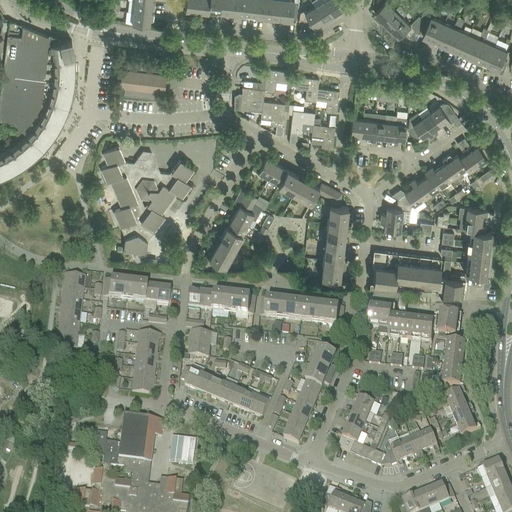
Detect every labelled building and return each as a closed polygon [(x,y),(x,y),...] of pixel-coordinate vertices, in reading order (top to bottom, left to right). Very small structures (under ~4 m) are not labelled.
[(154,2),(152,1),(152,2),(135,0),(134,11),(151,13),(151,9),(153,9),(154,2)] [(197,13),(198,0),(186,0),(185,9),(190,10),(189,12),(197,13)] [(209,0),(198,0),(197,13),(204,14),(204,11),(209,12),(209,10),(209,0)] [(236,13),(237,0),(209,0),(209,10),(236,13)] [(237,0),(236,13),(264,16),(265,0),(237,0)] [(265,0),(264,16),(292,20),(292,19),(292,15),(293,11),(293,7),(294,3),(294,0),(265,0)] [(333,14),(324,0),(323,0),(315,6),(324,20),(333,14)] [(345,0),(324,0),(333,14),(343,8),(341,4),(346,0),(345,0)] [(383,20),(395,8),(387,0),(386,0),(375,12),(383,20)] [(324,20),(315,6),(305,12),(304,10),(300,12),(299,20),(303,20),(305,24),(310,20),(313,26),(324,20)] [(391,28),(403,16),(395,8),(383,20),(391,28)] [(153,13),(151,13),(134,11),(133,23),(149,25),(150,20),(152,21),(153,13)] [(391,28),(400,37),(405,31),(410,36),(417,26),(419,22),(420,19),(421,16),(420,15),(413,22),(411,24),(403,16),(391,28)] [(423,35),(449,47),(457,27),(432,16),(423,35)] [(0,176),(3,175),(13,171),(22,166),(25,164),(34,157),(43,148),(50,140),(57,131),(58,128),(63,119),(68,109),(69,105),(72,95),(74,85),(74,81),(75,71),(75,60),(75,56),(74,51),(75,50),(72,40),(72,39),(68,40),(67,37),(65,38),(65,41),(63,41),(50,34),(49,36),(9,19),(0,93),(0,120),(14,122),(27,134),(20,141),(11,147),(3,152),(0,153),(0,176)] [(410,36),(417,39),(419,33),(421,28),(417,26),(410,36)] [(449,47),(474,58),(483,39),(457,27),(449,47)] [(474,58),(500,69),(501,68),(502,64),(505,59),(508,50),(483,39),(474,58)] [(161,86),(162,79),(162,77),(160,77),(161,64),(128,60),(126,73),(124,72),(123,81),(125,82),(124,94),(157,98),(159,85),(161,86)] [(288,74),(289,70),(267,68),(264,89),(264,90),(265,90),(275,92),(277,80),(287,81),(287,86),(291,87),(292,85),(293,75),(288,74)] [(318,87),(319,78),(293,75),(292,85),(296,85),(296,87),(306,88),(305,99),(316,101),(317,99),(316,99),(318,87)] [(263,100),(265,90),(264,90),(264,89),(243,86),(242,95),(236,94),(234,108),(251,110),(252,105),(262,107),(263,100)] [(377,92),(376,99),(387,100),(389,87),(378,86),(377,92)] [(339,90),(318,87),(316,99),(317,99),(327,100),(326,111),(337,112),(339,90)] [(398,101),(400,89),(389,87),(387,100),(398,101)] [(424,101),(425,92),(416,91),(415,100),(424,101)] [(288,109),(289,103),(285,103),(263,100),(262,107),(261,117),(271,118),(271,124),(282,125),(284,109),(288,109)] [(442,103),(431,110),(431,111),(440,124),(445,121),(448,124),(453,120),(457,125),(461,122),(449,103),(447,103),(445,102),(442,103)] [(313,123),(314,123),(315,112),(293,109),(294,104),(289,103),(288,109),(288,112),(293,113),(290,131),(302,133),(302,129),(312,130),(313,123)] [(372,140),(375,112),(364,111),(363,118),(361,134),(367,135),(367,140),(372,140)] [(440,124),(431,111),(422,117),(434,134),(438,131),(435,128),(440,124)] [(383,137),(385,121),(386,114),(375,112),(372,140),(376,141),(377,136),(383,137)] [(404,140),(406,130),(407,117),(396,116),(395,122),(393,143),(398,144),(398,139),(404,140)] [(361,134),(363,118),(352,117),(350,138),(355,138),(355,134),(361,134)] [(434,134),(422,117),(413,123),(422,137),(427,133),(430,137),(434,134)] [(393,143),(395,122),(385,121),(383,137),(389,138),(388,143),(393,143)] [(332,148),(334,136),(335,126),(325,124),(314,123),(313,123),(312,130),(311,142),(322,143),(321,147),(332,148)] [(487,158),(478,145),(472,148),(470,144),(466,147),(478,164),(487,158)] [(185,180),(194,169),(180,159),(170,172),(158,171),(153,159),(148,158),(144,149),(143,149),(134,162),(126,161),(119,145),(103,152),(107,159),(109,165),(101,168),(107,182),(111,181),(122,207),(114,210),(125,237),(124,250),(131,251),(134,257),(135,257),(138,252),(146,253),(147,240),(165,216),(160,213),(176,192),(182,197),(191,185),(185,180)] [(478,164),(466,147),(462,150),(465,154),(460,157),(467,167),(469,170),(478,164)] [(467,167),(460,157),(458,154),(453,157),(450,153),(446,156),(458,173),(461,177),(464,175),(462,171),(467,167)] [(458,173),(446,156),(442,159),(445,163),(440,166),(449,179),(458,173)] [(268,177),(277,163),(266,157),(264,160),(259,157),(252,168),(268,177)] [(279,184),(287,168),(277,163),(268,177),(279,183),(278,184),(279,184)] [(449,179),(440,166),(435,170),(432,166),(428,169),(440,186),(449,179)] [(287,168),(279,184),(311,202),(319,186),(314,183),(316,179),(309,175),(308,176),(300,171),(298,174),(287,168)] [(440,186),(428,169),(424,171),(427,175),(422,179),(432,192),(440,186)] [(484,180),(480,175),(475,179),(478,183),(484,180)] [(432,192),(422,179),(417,182),(414,178),(411,181),(423,198),(432,192)] [(423,198),(411,181),(407,184),(409,188),(405,191),(400,188),(392,194),(391,194),(398,198),(411,206),(423,198)] [(331,198),(321,281),(339,283),(340,273),(345,273),(346,264),(345,264),(346,255),(342,255),(345,230),(349,231),(350,221),(351,221),(352,213),(347,212),(348,206),(340,205),(342,193),(326,184),(324,188),(321,193),(331,198)] [(466,192),(462,188),(457,191),(461,196),(466,192)] [(255,203),(258,197),(247,191),(244,197),(255,203)] [(258,197),(255,203),(265,208),(268,203),(258,197)] [(409,219),(411,210),(411,206),(398,198),(397,208),(387,207),(386,213),(382,212),(381,217),(402,220),(402,219),(409,219)] [(261,209),(253,205),(242,199),(239,205),(233,215),(248,223),(251,218),(255,220),(261,209)] [(482,220),(483,214),(487,214),(488,209),(460,206),(459,217),(467,218),(482,220)] [(268,214),(262,224),(263,225),(268,228),(274,217),(268,214)] [(447,227),(449,218),(443,217),(443,215),(438,214),(437,224),(444,225),(444,226),(447,227)] [(233,215),(228,225),(243,233),(248,223),(233,215)] [(400,231),(402,221),(402,220),(381,217),(380,222),(385,222),(384,229),(400,231)] [(485,231),(486,226),(481,226),(482,220),(467,218),(466,229),(470,229),(485,231)] [(431,234),(432,225),(432,223),(420,222),(419,232),(425,233),(425,234),(431,234)] [(201,256),(201,266),(209,268),(214,260),(216,261),(225,266),(243,233),(228,225),(227,225),(220,236),(217,234),(213,242),(212,242),(209,248),(208,249),(212,252),(209,257),(205,255),(203,257),(201,256)] [(265,233),(268,228),(263,225),(260,230),(265,233)] [(466,270),(465,272),(466,272),(483,275),(483,278),(482,284),(488,285),(489,275),(486,274),(487,265),(490,266),(491,263),(488,263),(490,244),(493,244),(493,241),(490,241),(491,231),(485,231),(470,229),(470,231),(471,231),(471,230),(473,230),(468,272),(466,272),(466,270)] [(438,288),(442,258),(374,249),(372,265),(375,266),(373,283),(377,288),(395,290),(396,283),(438,288)] [(445,277),(442,299),(460,301),(463,299),(466,280),(465,280),(465,275),(446,273),(445,277)] [(64,275),(63,287),(83,290),(84,278),(64,275)] [(146,286),(146,285),(134,284),(135,279),(116,277),(116,281),(105,280),(102,298),(143,303),(145,286),(146,286)] [(155,304),(157,288),(146,286),(145,286),(143,303),(155,304)] [(82,302),(83,290),(63,287),(61,299),(82,302)] [(168,306),(170,289),(157,288),(155,304),(168,306)] [(200,309),(202,293),(189,291),(187,308),(200,309)] [(214,294),(212,311),(243,315),(252,316),(253,316),(255,298),(244,297),(245,292),(236,291),(236,292),(227,291),(227,295),(213,293),(213,294),(214,294)] [(214,294),(213,294),(202,293),(200,309),(212,311),(214,294)] [(262,299),(259,317),(260,317),(269,318),(321,324),(332,325),(340,326),(342,326),(344,309),(333,307),(334,303),(333,303),(325,302),(325,303),(315,302),(315,305),(291,302),(291,299),(282,298),(282,297),(273,295),(273,300),(262,299)] [(80,314),(82,302),(61,299),(60,311),(80,314)] [(369,316),(367,329),(370,329),(368,328),(368,326),(379,327),(378,336),(388,337),(388,339),(390,339),(389,339),(389,336),(431,341),(431,344),(429,344),(431,344),(434,324),(433,324),(424,322),(425,319),(422,319),(421,322),(403,320),(403,317),(400,317),(400,320),(391,318),(391,315),(392,311),(382,310),(383,307),(380,306),(380,309),(370,308),(369,316)] [(79,326),(80,314),(60,311),(58,323),(79,326)] [(460,327),(461,318),(458,315),(441,313),(439,325),(460,327)] [(77,338),(79,326),(58,323),(57,335),(77,338)] [(273,327),(272,332),(280,333),(282,324),(275,323),(275,328),(273,327)] [(459,337),(460,327),(439,325),(438,335),(438,339),(461,342),(462,337),(459,337)] [(210,346),(211,334),(191,331),(189,344),(210,346)] [(157,347),(158,335),(138,333),(136,345),(157,347)] [(76,350),(77,340),(77,338),(57,335),(56,347),(76,350)] [(440,384),(440,387),(458,389),(460,389),(461,379),(464,380),(465,377),(462,377),(464,358),(467,358),(467,356),(464,355),(465,346),(469,346),(469,343),(470,337),(464,336),(463,345),(445,343),(445,345),(445,344),(448,344),(443,386),(440,386),(440,384)] [(208,358),(210,346),(189,344),(188,356),(208,358)] [(318,354),(305,383),(322,390),(324,384),(329,386),(332,378),(331,378),(334,369),(331,368),(338,351),(337,351),(322,344),(321,345),(318,354)] [(155,359),(157,347),(136,345),(135,357),(155,359)] [(154,371),(155,359),(135,357),(134,369),(154,371)] [(152,384),(154,371),(134,369),(132,381),(152,384)] [(195,391),(202,376),(185,369),(180,380),(186,383),(184,386),(195,391)] [(218,400),(224,385),(218,382),(220,377),(215,375),(213,380),(206,396),(218,400)] [(206,396),(213,380),(202,376),(195,391),(206,396)] [(151,396),(152,384),(132,381),(131,393),(151,396)] [(317,401),(322,390),(305,383),(306,383),(302,394),(317,401)] [(229,405),(235,390),(224,385),(218,400),(229,405)] [(459,391),(444,398),(448,408),(463,401),(461,396),(465,394),(463,389),(460,389),(458,389),(459,391)] [(240,410),(246,394),(235,390),(229,405),(240,410)] [(373,393),(370,401),(377,404),(381,397),(373,393)] [(251,414),(257,399),(246,394),(240,410),(251,414)] [(313,412),(317,401),(302,394),(297,405),(313,412)] [(370,414),(374,404),(355,396),(353,401),(357,402),(355,408),(370,414)] [(281,411),(285,400),(280,398),(275,409),(281,411)] [(262,419),(269,404),(268,404),(257,399),(251,414),(262,419)] [(472,409),(470,405),(466,407),(463,401),(448,408),(443,410),(447,420),(453,418),(472,409)] [(308,423),(313,412),(297,405),(293,416),(308,423)] [(365,424),(370,414),(355,408),(352,414),(348,412),(346,416),(365,424)] [(474,414),(472,409),(453,418),(457,427),(472,421),(469,416),(474,414)] [(278,419),(272,416),(267,428),(273,430),(278,419)] [(303,434),(308,423),(293,416),(288,427),(303,434)] [(361,434),(365,424),(346,416),(344,421),(349,422),(346,428),(361,434)] [(185,511),(188,498),(180,497),(182,482),(160,479),(159,486),(145,485),(146,473),(149,474),(154,436),(160,437),(162,422),(123,417),(119,444),(105,443),(106,435),(91,433),(89,449),(96,449),(95,457),(103,458),(101,472),(94,471),(92,486),(93,486),(93,493),(74,491),(73,502),(68,501),(67,509),(72,510),(72,511),(82,511),(82,507),(89,508),(88,511),(185,511)] [(474,427),(472,421),(457,427),(461,438),(480,429),(478,425),(474,427)] [(298,445),(303,434),(288,427),(283,439),(298,445)] [(357,444),(361,434),(346,428),(344,434),(340,432),(338,436),(342,438),(354,443),(357,444)] [(442,436),(439,429),(434,431),(436,438),(442,436)] [(439,451),(435,442),(431,432),(421,436),(427,451),(432,449),(434,453),(439,451)] [(419,460),(408,435),(398,440),(400,442),(407,460),(413,457),(414,462),(419,460)] [(427,451),(421,436),(411,441),(419,460),(423,458),(421,454),(427,451)] [(350,454),(354,443),(342,438),(338,449),(350,454)] [(400,442),(398,440),(397,439),(388,443),(392,454),(386,457),(382,467),(383,467),(390,466),(390,467),(397,464),(399,469),(403,467),(401,462),(407,460),(400,442)] [(375,452),(379,442),(374,440),(370,450),(375,452)] [(355,456),(359,446),(357,444),(354,443),(350,454),(355,456)] [(360,458),(365,448),(359,446),(355,456),(360,458)] [(365,461),(370,450),(365,448),(360,458),(365,461)] [(371,463),(375,452),(370,450),(365,461),(371,463)] [(376,465),(380,454),(375,452),(371,463),(376,465)] [(382,467),(386,457),(380,454),(376,465),(381,467),(382,467)] [(499,461),(498,461),(482,468),(487,478),(503,471),(499,461)] [(507,481),(503,471),(487,478),(491,488),(507,481)] [(495,498),(511,491),(507,481),(491,488),(495,498)] [(455,499),(449,486),(444,489),(442,485),(432,489),(439,506),(455,499)] [(439,506),(432,489),(422,493),(429,510),(439,506)] [(338,511),(344,499),(339,497),(340,492),(336,490),(333,498),(325,495),(324,508),(328,510),(333,511),(338,511)] [(511,502),(511,491),(495,498),(499,508),(511,502)] [(423,511),(429,510),(422,493),(412,498),(418,511),(423,511)] [(350,511),(356,499),(352,497),(350,501),(344,499),(338,511),(350,511)] [(418,511),(412,498),(402,502),(405,510),(400,511),(418,511)] [(362,511),(364,507),(358,505),(360,501),(356,499),(350,511),(362,511)] [(511,511),(511,502),(499,508),(501,511),(511,511)]
